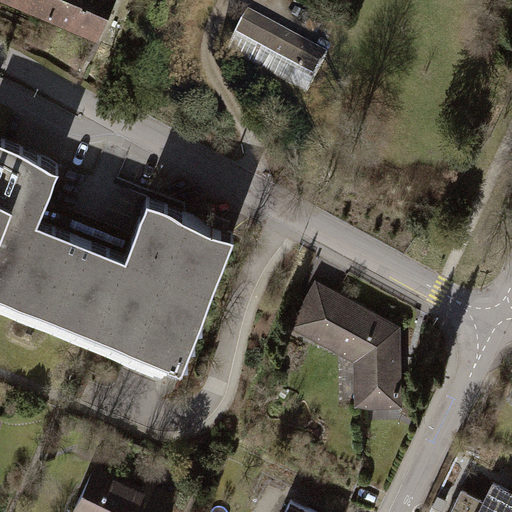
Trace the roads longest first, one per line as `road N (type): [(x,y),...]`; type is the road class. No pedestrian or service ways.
road 1 (residential): [(0,60),(303,227),(438,294),(500,315)]
road 2 (residential): [(403,511),(500,315)]
